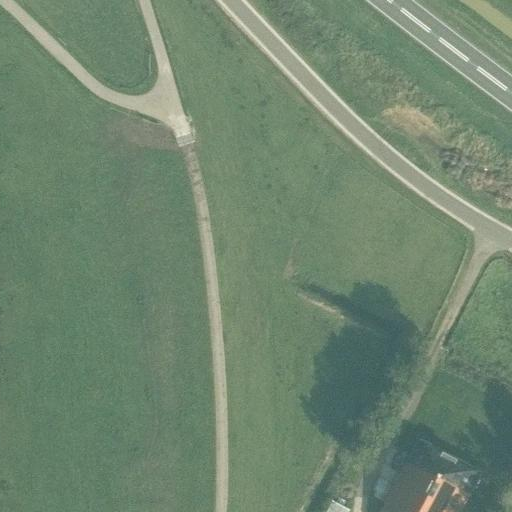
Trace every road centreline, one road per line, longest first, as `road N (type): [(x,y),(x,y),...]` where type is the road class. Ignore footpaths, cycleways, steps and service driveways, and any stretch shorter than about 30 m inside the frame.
road 1 (unclassified): [(220,511),(219,371),(199,190),(144,0)]
road 2 (unclassified): [(511,241),(388,160),(232,0)]
road 3 (track): [(4,0),(102,91),(134,103),(174,101)]
road 4 (trunk): [(511,88),(394,0)]
